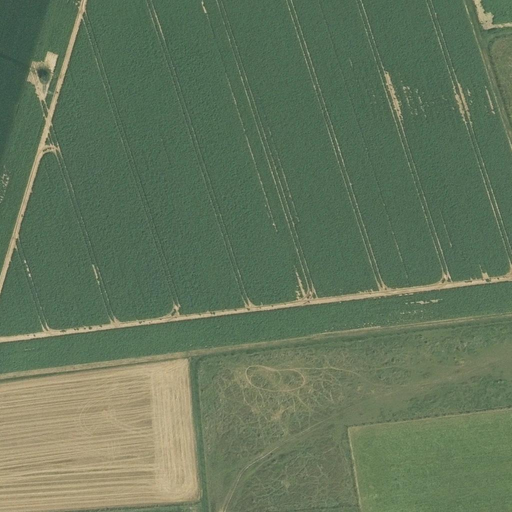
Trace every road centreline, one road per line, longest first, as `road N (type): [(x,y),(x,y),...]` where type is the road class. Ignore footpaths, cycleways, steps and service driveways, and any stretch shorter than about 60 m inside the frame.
road 1 (track): [(0,381),(511,318)]
road 2 (track): [(190,358),(204,511)]
road 3 (track): [(511,135),(468,0)]
